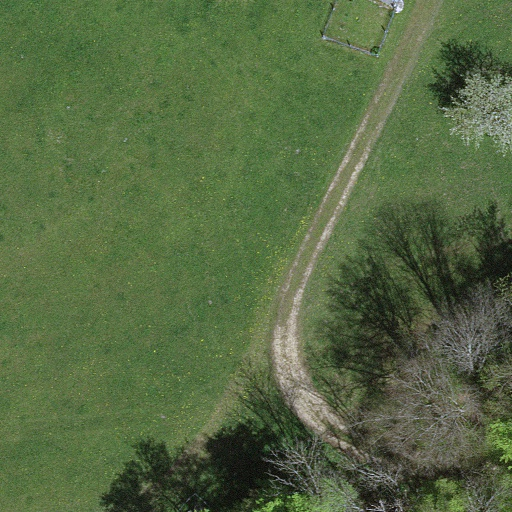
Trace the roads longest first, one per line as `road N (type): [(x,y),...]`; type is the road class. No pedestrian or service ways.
road 1 (track): [(418,0),(351,164),(304,253),(289,311),(292,366),(327,425),(385,452),(511,477)]
road 2 (track): [(146,511),(305,392)]
